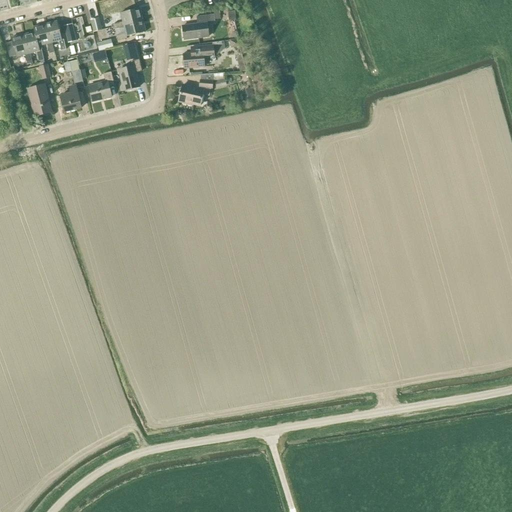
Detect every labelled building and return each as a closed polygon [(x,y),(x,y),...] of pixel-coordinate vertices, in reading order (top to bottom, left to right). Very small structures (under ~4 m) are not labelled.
[(114,30),(124,28),(123,25),(142,21),(139,9),(120,13),(123,22),(113,25),(114,30)] [(197,25),(182,27),(184,40),(209,37),(207,24),(215,23),(214,20),(214,15),(196,17),(197,25)] [(90,21),(93,33),(101,31),(99,19),(90,21)] [(142,21),(123,25),(124,28),(125,34),(116,37),(117,42),(127,39),(126,37),(145,33),(142,21)] [(45,25),(49,40),(49,44),(52,43),(58,41),(61,51),(66,50),(63,40),(62,40),(57,22),(45,25)] [(49,44),(49,40),(45,25),(33,28),(34,32),(38,47),(38,46),(47,44),(49,54),(54,53),(52,43),(49,44)] [(76,41),(72,25),(63,27),(68,44),(76,41)] [(38,46),(38,47),(34,32),(23,35),(28,54),(30,54),(36,52),(39,62),(44,61),(41,51),(40,51),(38,46)] [(28,54),(23,35),(11,38),(12,42),(6,44),(10,59),(25,55),(27,65),(32,64),(30,54),(28,54)] [(111,40),(107,40),(97,43),(99,51),(113,48),(111,40)] [(134,45),(124,47),(126,54),(136,51),(134,45)] [(203,58),(214,57),(213,47),(191,49),(191,54),(183,55),(184,69),(204,68),(203,58)] [(107,59),(106,53),(94,56),(95,62),(107,59)] [(237,58),(236,59),(240,72),(246,72),(241,55),(239,56),(238,57),(237,58)] [(139,87),(136,73),(142,71),(139,60),(130,62),(132,66),(118,70),(124,91),(139,87)] [(71,72),(79,71),(77,61),(69,63),(71,72)] [(39,67),(42,80),(51,78),(47,65),(39,67)] [(83,82),(80,71),(71,73),(74,84),(83,82)] [(92,102),(111,98),(108,86),(114,85),(111,72),(103,74),(105,82),(89,87),(92,102)] [(225,79),(226,79),(225,73),(213,75),(212,81),(212,82),(215,82),(225,79)] [(216,89),(226,86),(225,79),(215,82),(216,89)] [(178,102),(199,107),(202,95),(209,97),(211,89),(212,89),(212,82),(212,81),(200,80),(199,90),(182,86),(178,102)] [(27,89),(34,117),(52,113),(45,85),(27,89)] [(60,96),(64,113),(81,109),(75,86),(70,87),(71,93),(60,96)]
